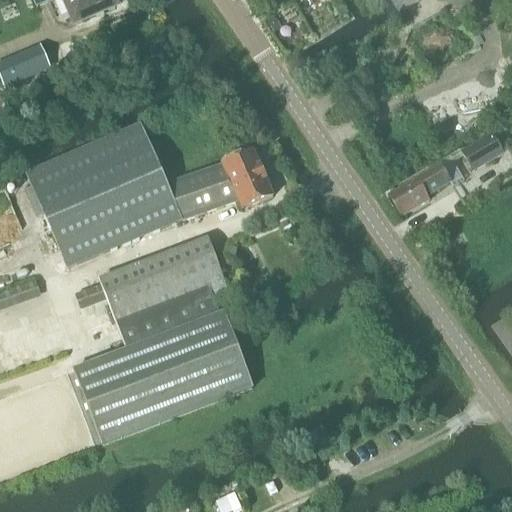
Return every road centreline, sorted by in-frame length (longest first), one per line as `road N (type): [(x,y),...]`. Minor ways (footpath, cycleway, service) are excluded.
road 1 (tertiary): [(511,416),(224,0)]
road 2 (track): [(501,402),(275,511)]
